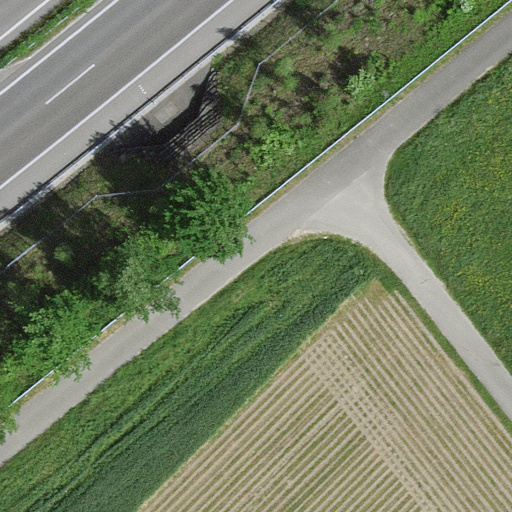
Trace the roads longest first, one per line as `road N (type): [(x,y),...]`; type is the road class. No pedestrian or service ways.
road 1 (unclassified): [(0,447),(511,31)]
road 2 (track): [(337,174),(511,397)]
road 3 (motorway): [(0,139),(172,0)]
